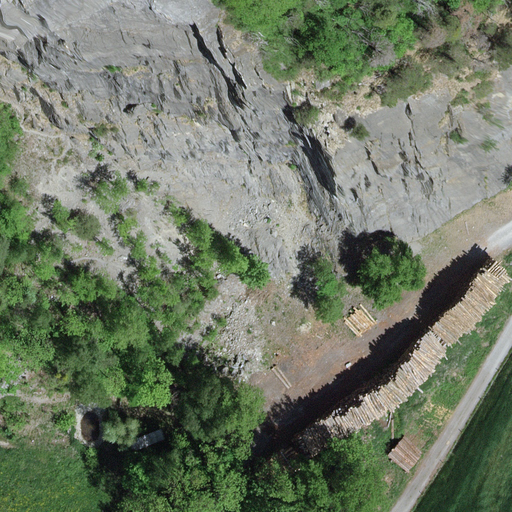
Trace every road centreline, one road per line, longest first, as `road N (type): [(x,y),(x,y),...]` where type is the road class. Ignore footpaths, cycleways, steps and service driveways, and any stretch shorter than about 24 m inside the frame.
road 1 (track): [(511,235),(256,452),(215,511)]
road 2 (track): [(399,511),(511,337)]
